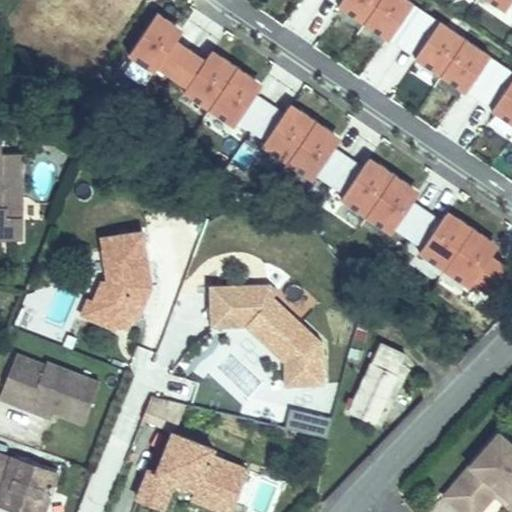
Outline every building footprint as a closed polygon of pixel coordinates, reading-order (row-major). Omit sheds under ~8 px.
[(341,0),(338,6),(389,41),(395,31),(421,49),(415,58),(466,93),(472,84),(498,101),(492,110),(511,124),(511,72),(406,0),(341,0)] [(511,0),(489,0),(497,5),(500,0),(511,8),(511,0)] [(174,23),(158,12),(129,55),(155,72),(158,68),(187,87),(183,92),(234,127),(237,122),(265,141),(262,146),(313,181),(316,176),(343,194),(340,199),(391,234),(394,229),(422,248),(419,253),(470,287),(473,282),(488,292),(506,265),(492,255),(482,248),(486,242),(489,238),(473,227),(457,217),(455,221),(451,227),(441,220),(413,201),(403,195),(407,189),(410,185),(379,163),(376,168),(372,173),(363,167),(335,148),(325,141),(329,136),(332,131),(301,110),(298,114),(294,120),(284,114),(256,94),(246,88),(250,82),(253,78),(222,56),(219,60),(215,66),(205,60),(177,40),(167,34),(171,28),(174,23)] [(181,34),(171,28),(167,34),(177,40),(181,34)] [(215,66),(219,60),(209,54),(205,60),(215,66)] [(260,89),(250,82),(246,88),(256,94),(260,89)] [(61,121),(43,107),(32,121),(50,135),(61,121)] [(288,108),(284,114),(294,120),(298,114),(288,108)] [(0,225),(25,226),(26,139),(5,139),(5,128),(0,127),(0,225)] [(325,141),(335,148),(339,142),(329,136),(325,141)] [(367,161),(363,167),(372,173),(376,168),(367,161)] [(403,195),(413,201),(417,196),(407,189),(403,195)] [(144,214),(104,221),(112,263),(105,265),(98,284),(98,285),(106,288),(100,304),(122,312),(124,307),(128,296),(142,301),(155,269),(144,214)] [(451,227),(455,221),(445,215),(441,220),(451,227)] [(482,248),(492,255),(496,249),(486,242),(482,248)] [(280,268),(272,262),(213,265),(216,306),(233,305),(230,271),(257,270),(258,280),(271,279),(276,273),(280,268)] [(271,279),(258,280),(257,270),(230,271),(233,305),(251,304),(281,328),(292,338),(294,361),(333,358),(329,317),(276,273),(271,279)] [(87,299),(100,304),(106,288),(98,285),(98,284),(93,282),(87,299)] [(142,301),(128,296),(124,307),(138,312),(142,301)] [(281,328),(251,304),(244,312),(244,322),(264,338),(274,337),(281,328)] [(23,338),(18,352),(47,363),(52,349),(23,338)] [(366,405),(392,416),(418,349),(396,340),(388,359),(385,357),(366,405)] [(18,352),(6,383),(36,394),(39,387),(61,395),(91,406),(107,366),(54,346),(52,349),(47,363),(18,352)] [(61,395),(39,387),(36,394),(59,403),(61,395)] [(149,399),(146,420),(179,424),(182,403),(149,399)] [(225,427),(184,412),(170,449),(163,446),(153,475),(179,485),(189,457),(211,465),(208,474),(228,481),(231,472),(249,478),(260,446),(223,433),(225,427)] [(511,423),(508,420),(455,487),(484,511),(509,479),(511,475),(511,423)] [(77,511),(88,468),(14,451),(7,482),(33,488),(29,505),(58,511),(77,511)] [(249,478),(231,472),(228,481),(245,487),(249,478)]
